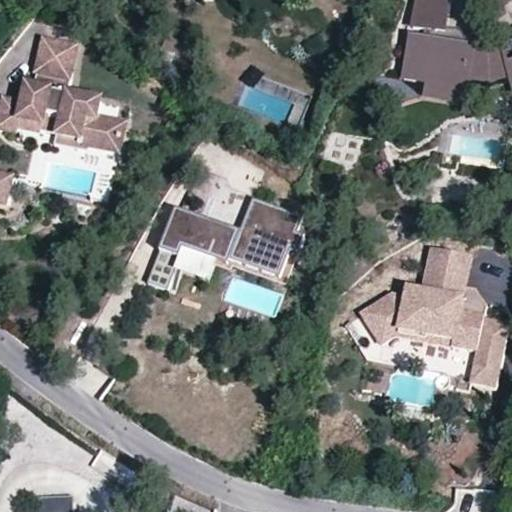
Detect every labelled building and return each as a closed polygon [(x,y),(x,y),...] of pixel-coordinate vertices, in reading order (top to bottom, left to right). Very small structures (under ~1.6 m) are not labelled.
[(470,79),(490,82),(511,78),(511,83),(511,33),(501,40),(503,48),(489,52),(484,51),(474,49),(461,30),(457,30),(447,28),(449,18),(452,0),(418,0),(414,28),(427,31),(425,40),(412,38),(405,79),(428,84),(431,84),(441,99),(470,79)] [(449,18),(447,28),(457,30),(459,20),(449,18)] [(77,47),(45,40),(40,65),(34,88),(28,86),(24,104),(5,100),(0,123),(0,128),(19,132),(20,128),(61,137),(64,122),(84,127),(80,141),(84,142),(83,146),(120,154),(126,126),(97,120),(101,102),(69,95),(73,78),(70,78),(77,47)] [(503,48),(501,40),(484,51),(489,52),(503,48)] [(465,107),(470,79),(441,99),(431,84),(428,84),(425,100),(465,107)] [(84,127),(64,122),(61,137),(58,148),(81,152),(83,146),(84,142),(80,141),(84,127)] [(0,202),(7,204),(13,177),(0,174),(0,202)] [(307,238),(300,236),(306,219),(255,200),(243,233),(182,210),(169,245),(184,250),(230,267),(232,263),(282,282),(293,252),(300,255),(307,238)] [(182,210),(177,209),(161,251),(181,258),(184,250),(169,245),(182,210)] [(307,238),(312,222),(306,219),(300,236),(307,238)] [(473,257),(433,249),(424,293),(410,290),(408,298),(393,296),(363,315),(384,346),(399,336),(455,347),(454,350),(480,355),(489,314),(476,311),(470,302),(472,290),(466,289),(470,272),(473,257)] [(173,282),(181,258),(161,251),(157,262),(152,274),(173,282)] [(476,290),(472,290),(470,302),(476,311),(489,314),(489,311),(476,290)] [(511,319),(511,318),(489,314),(480,355),(474,386),(498,391),(511,319)] [(94,465),(124,481),(131,469),(101,453),(94,465)] [(490,511),(491,493),(455,492),(454,511),(490,511)] [(75,511),(75,498),(40,498),(40,511),(75,511)]
